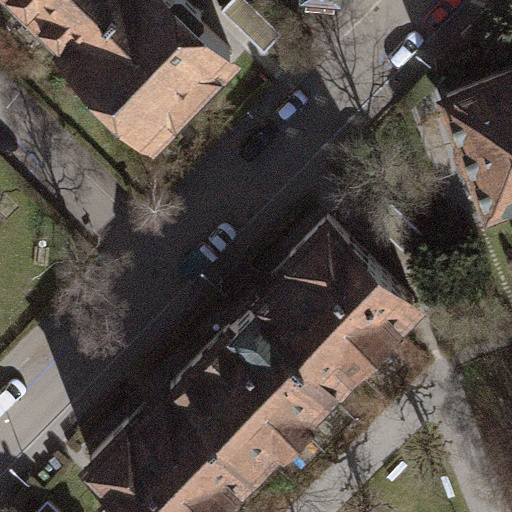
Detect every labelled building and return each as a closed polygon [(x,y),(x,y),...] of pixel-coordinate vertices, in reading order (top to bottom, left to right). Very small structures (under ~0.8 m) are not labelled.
[(29,0),(65,35),(99,0),(29,0)] [(99,0),(65,35),(61,39),(151,128),(232,46),(198,13),(204,7),(196,0),(99,0)] [(511,65),(442,93),(492,218),(511,209),(511,65)] [(425,231),(391,198),(374,217),(407,249),(425,231)] [(303,263),(263,303),(335,374),(414,295),(329,211),(290,250),(303,263)] [(170,380),(179,388),(250,459),(335,374),(263,303),(254,295),(170,380)] [(126,416),(88,454),(146,511),(197,511),(250,459),(179,388),(139,428),(126,416)] [(63,511),(47,495),(30,511),(63,511)]
